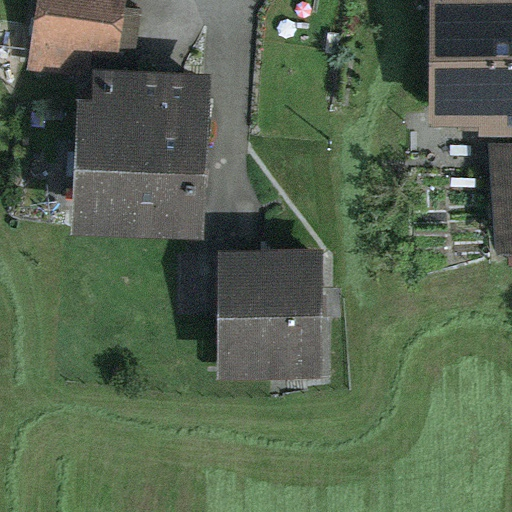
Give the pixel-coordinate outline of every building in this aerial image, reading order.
[(107,0),(32,0),(29,57),(105,61),(107,0)] [(511,0),(434,0),(433,106),(511,106),(511,0)] [(194,236),(202,85),(87,79),(79,229),(194,236)] [(511,151),(493,153),(503,256),(511,255),(511,151)] [(319,220),(220,224),(226,355),(324,351),(319,220)]
